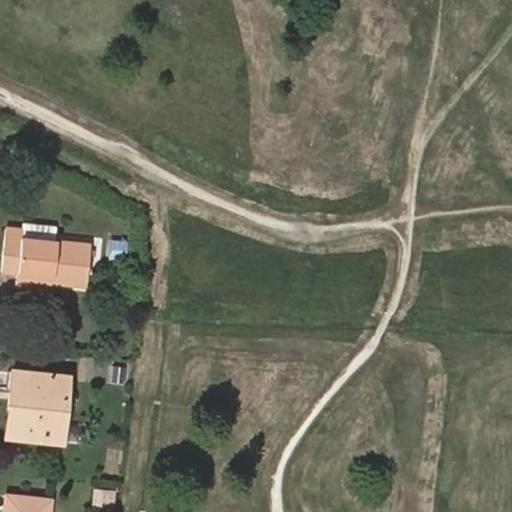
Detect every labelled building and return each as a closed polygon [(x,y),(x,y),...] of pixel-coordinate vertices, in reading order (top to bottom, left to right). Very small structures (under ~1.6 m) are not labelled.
[(1,270),(18,272),(49,276),(48,281),(83,284),(87,246),(20,237),(20,229),(5,227),(1,270)] [(49,276),(18,272),(17,284),(47,288),(48,281),(49,276)] [(56,398),(65,398),(67,376),(11,370),(9,392),(18,393),(13,436),(53,440),(56,398)] [(18,393),(9,392),(5,435),(13,436),(18,393)] [(61,441),(65,398),(56,398),(53,440),(61,441)] [(47,511),(49,499),(5,495),(3,511),(47,511)]
